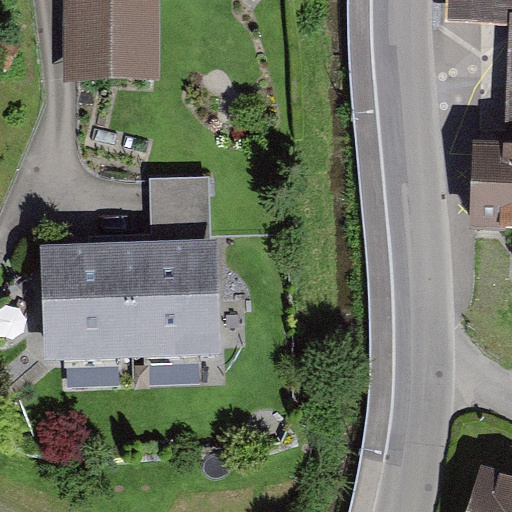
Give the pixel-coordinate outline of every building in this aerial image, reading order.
[(160,0),(64,0),(66,85),(161,84),(160,0)] [(470,227),(511,228),(511,0),(449,0),(448,24),(511,27),(511,86),(510,117),(511,117),(511,145),(474,143),(470,227)] [(211,180),(153,181),(154,244),(212,243),(211,180)] [(154,244),(44,249),(49,362),(220,356),(216,243),(212,243),(154,244)] [(511,511),(511,484),(488,477),(477,511),(511,511)]
